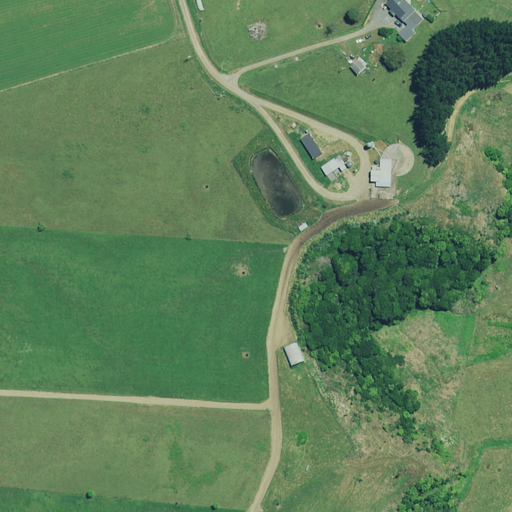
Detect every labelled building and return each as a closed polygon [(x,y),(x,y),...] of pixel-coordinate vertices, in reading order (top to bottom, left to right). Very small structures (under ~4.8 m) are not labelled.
[(424,19),(405,0),(391,0),(387,4),(392,10),(391,12),(394,16),(396,14),(408,26),(399,34),(407,42),(416,33),(413,30),(424,19)] [(366,67),(360,60),(351,67),(358,75),(366,67)] [(324,154),(311,133),(302,139),(315,159),(324,154)] [(321,167),(327,176),(340,167),(343,172),(348,169),(339,155),(321,167)] [(381,171),(376,171),(373,171),(372,181),(377,182),(377,186),(391,187),(392,160),(381,159),(381,171)] [(304,361),(296,343),(284,348),(292,366),(304,361)]
